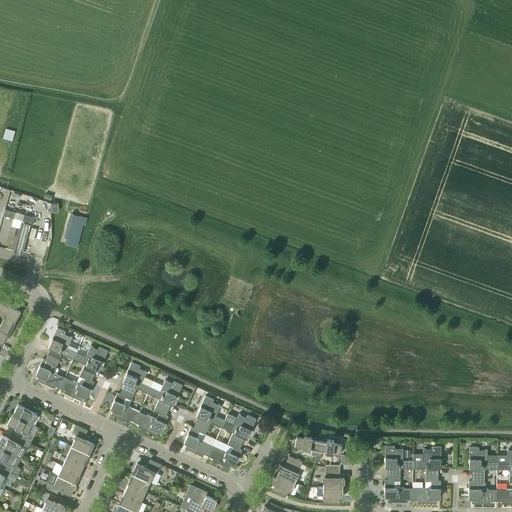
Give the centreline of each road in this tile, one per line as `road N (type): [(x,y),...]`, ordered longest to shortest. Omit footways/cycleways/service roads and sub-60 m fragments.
road 1 (track): [(0,82),(119,108),(155,0)]
road 2 (residential): [(6,380),(45,305),(0,273)]
